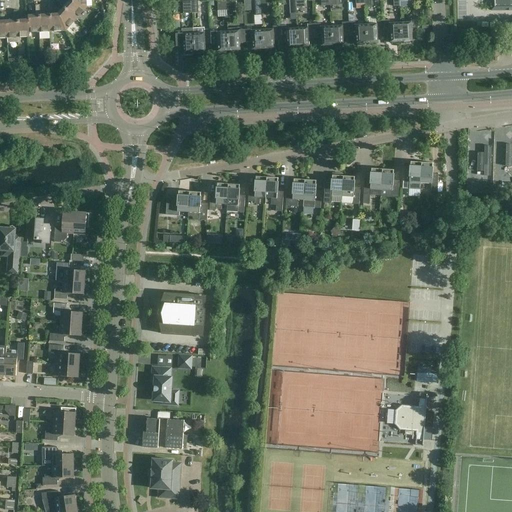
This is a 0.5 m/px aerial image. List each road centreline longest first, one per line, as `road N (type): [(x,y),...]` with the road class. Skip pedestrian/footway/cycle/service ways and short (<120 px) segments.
road 1 (residential): [(130,183),(448,125)]
road 2 (secondary): [(160,114),(446,98)]
road 3 (secondary): [(445,75),(161,93)]
road 4 (residential): [(448,125),(443,357)]
road 5 (tertiary): [(108,398),(130,183)]
road 6 (residential): [(0,208),(130,183)]
